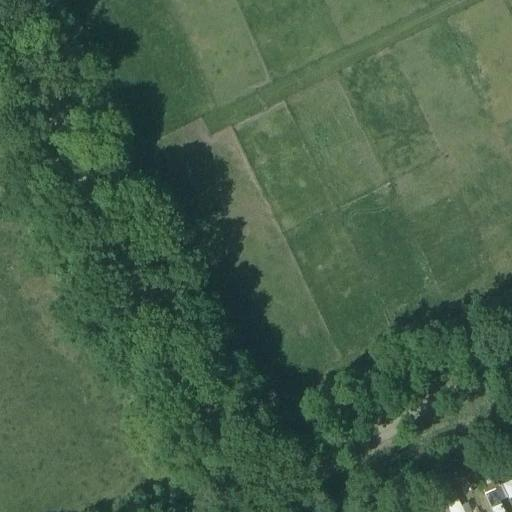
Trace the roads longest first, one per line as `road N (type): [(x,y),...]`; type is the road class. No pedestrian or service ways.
road 1 (unclassified): [(252,505),(0,7)]
road 2 (unclassified): [(252,505),(511,358)]
